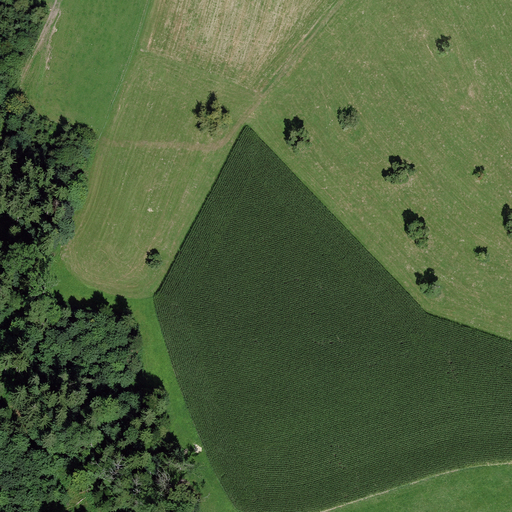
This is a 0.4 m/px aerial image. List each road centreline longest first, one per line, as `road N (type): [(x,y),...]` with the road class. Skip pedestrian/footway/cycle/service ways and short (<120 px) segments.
road 1 (track): [(0,211),(60,0)]
road 2 (track): [(209,152),(245,121),(344,0)]
